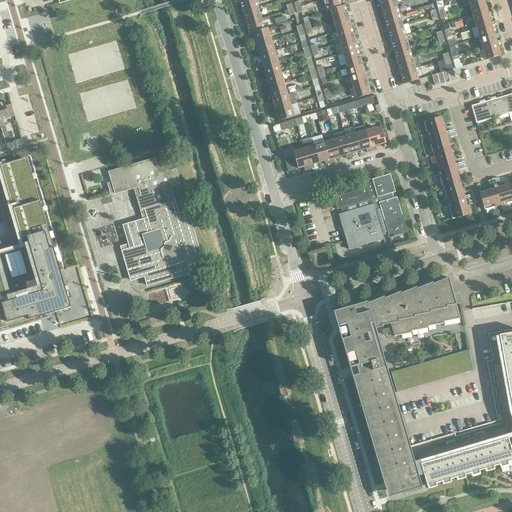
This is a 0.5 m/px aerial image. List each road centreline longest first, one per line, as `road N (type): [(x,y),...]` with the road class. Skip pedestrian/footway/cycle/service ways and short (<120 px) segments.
road 1 (residential): [(366,511),(303,300)]
road 2 (residential): [(103,358),(303,300)]
road 3 (residential): [(274,195),(216,0)]
road 4 (residential): [(303,300),(437,260)]
road 5 (residential): [(274,195),(404,153)]
road 6 (residential): [(103,358),(94,325),(0,352)]
road 7 (residential): [(450,91),(470,165),(485,174),(511,168)]
